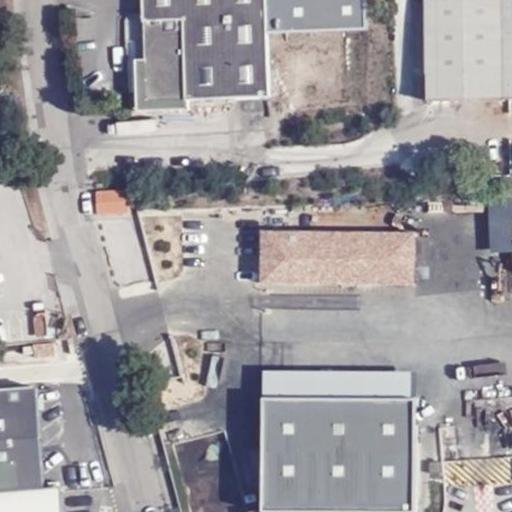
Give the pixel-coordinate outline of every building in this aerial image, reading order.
[(261,0),(138,0),(140,24),(122,24),(123,50),(142,49),(144,103),(264,99),(261,0)] [(511,101),(511,0),(425,0),(428,103),(511,101)] [(129,189),(94,189),(95,213),(130,213),(129,189)] [(145,213),(108,217),(116,296),(153,292),(145,213)] [(399,231),(264,230),(260,293),(415,293),(415,232),(399,231)] [(415,511),(417,370),(260,369),(259,511),(415,511)] [(0,511),(58,511),(57,488),(38,488),(29,386),(0,388),(0,511)]
